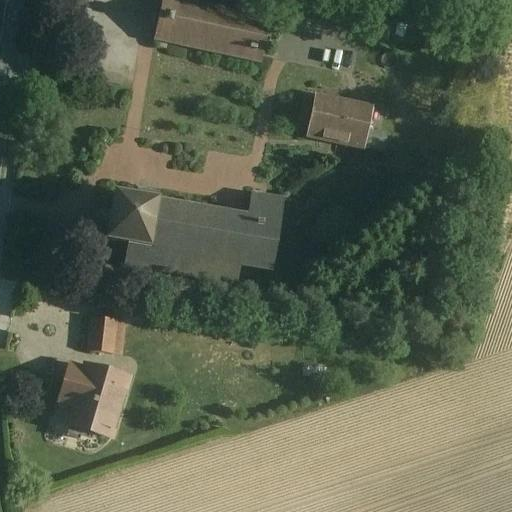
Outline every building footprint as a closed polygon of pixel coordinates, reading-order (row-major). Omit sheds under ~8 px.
[(232,13),(184,3),(185,0),(161,0),(152,43),(154,44),(154,43),(258,66),(259,66),(272,11),(235,3),(232,13)] [(390,23),(365,17),(361,36),(386,42),(390,23)] [(371,110),(314,98),(305,139),(363,151),(363,150),(382,155),(386,136),(367,132),(371,110)] [(245,221),(156,205),(158,196),(136,192),(134,201),(113,198),(110,212),(109,212),(106,230),(107,230),(105,245),(126,249),(122,271),(124,271),(125,269),(233,287),(233,289),(235,289),(240,260),(269,265),(267,277),(269,277),(283,201),(281,201),(281,203),(251,198),(251,196),(250,196),(245,221)] [(116,324),(91,321),(87,352),(113,355),(116,324)] [(127,381),(84,369),(83,374),(72,370),(61,405),(73,408),(67,429),(109,441),(127,381)]
